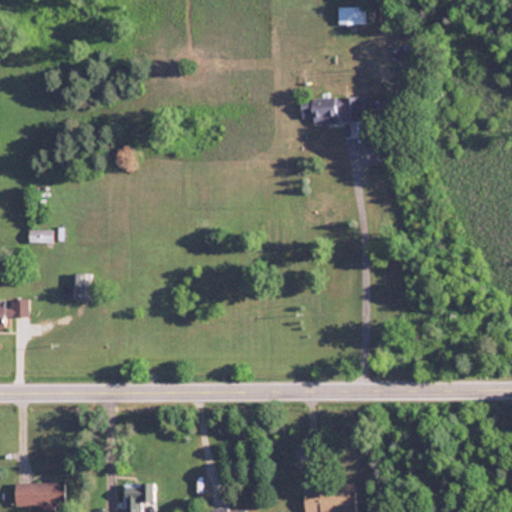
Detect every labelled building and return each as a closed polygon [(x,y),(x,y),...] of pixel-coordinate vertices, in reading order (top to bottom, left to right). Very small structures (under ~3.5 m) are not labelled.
[(367,25),(367,7),(342,7),(342,25),(367,25)] [(366,122),(365,97),(303,100),(304,118),(316,117),(316,124),(366,122)] [(56,244),(56,231),(31,231),(31,244),(56,244)] [(75,301),(93,301),(93,274),(75,274),(75,301)] [(0,330),(10,330),(10,318),(32,318),(32,301),(13,301),(13,308),(0,308),(0,330)] [(46,507),(46,511),(58,511),(58,507),(69,507),(69,484),(20,484),(20,507),(46,507)] [(145,511),(145,502),(160,502),(160,484),(129,484),(129,511),(145,511)] [(359,511),(359,485),(343,485),(343,493),(307,493),(307,511),(359,511)]
